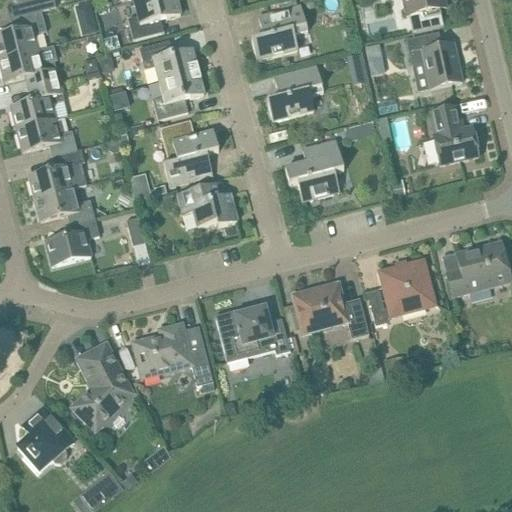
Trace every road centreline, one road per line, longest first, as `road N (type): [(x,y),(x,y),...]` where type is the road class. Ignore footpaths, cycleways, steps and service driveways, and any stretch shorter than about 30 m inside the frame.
road 1 (residential): [(278,264),(204,0)]
road 2 (residential): [(278,264),(511,203)]
road 3 (residential): [(72,306),(115,307),(278,264)]
road 4 (unclassified): [(511,129),(481,0)]
road 5 (residential): [(72,306),(0,413)]
